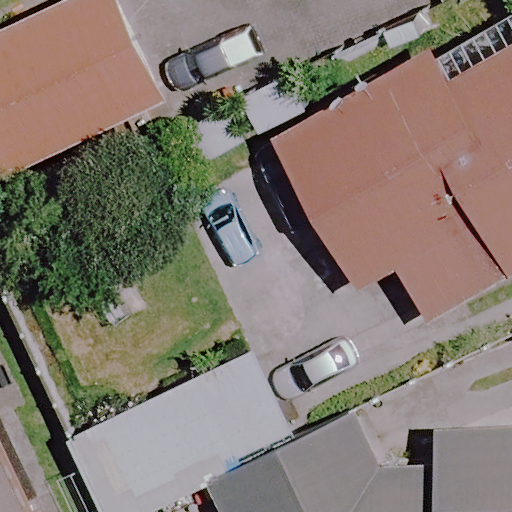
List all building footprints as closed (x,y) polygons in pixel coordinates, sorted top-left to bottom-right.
[(153,94),(111,0),(45,0),(0,20),(0,177),(159,107),(153,94)] [(511,270),(511,47),(462,75),(450,53),(281,147),(358,287),(397,266),(426,318),(511,270)] [(244,353),(70,439),(72,442),(106,511),(132,511),(285,437),(277,421),(244,353)] [(361,414),(206,483),(219,511),(511,511),(511,423),(426,428),(439,457),(382,463),(361,414)] [(0,511),(30,511),(0,451),(0,511)]
